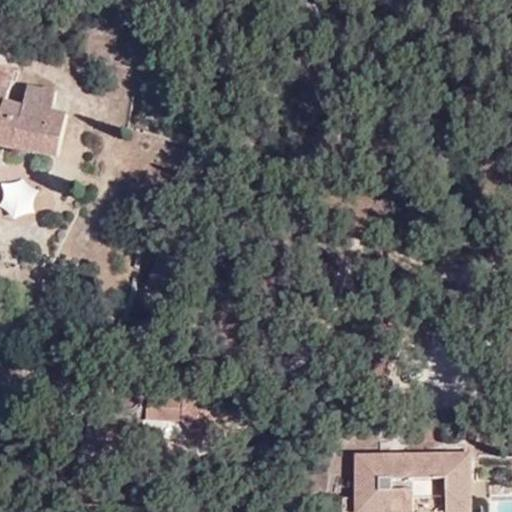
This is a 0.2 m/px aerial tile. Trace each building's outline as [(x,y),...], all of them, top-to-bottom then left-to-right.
[(0,65),(0,85),(12,88),(15,69),(0,65)] [(0,146),(26,154),(59,159),(67,112),(56,110),(58,91),(31,85),(30,90),(17,89),(17,93),(15,93),(12,93),(10,91),(12,88),(0,85),(0,146)] [(165,253),(152,296),(177,305),(193,264),(191,262),(191,259),(190,254),(187,249),(183,247),(177,247),(173,250),(169,254),(165,253)] [(147,439),(202,436),(200,395),(144,399),(147,439)] [(362,462),(474,463),(475,453),(362,452),(362,462)] [(473,511),(474,463),(362,462),(363,511),(418,511),(419,488),(451,489),(451,511),(473,511)]
